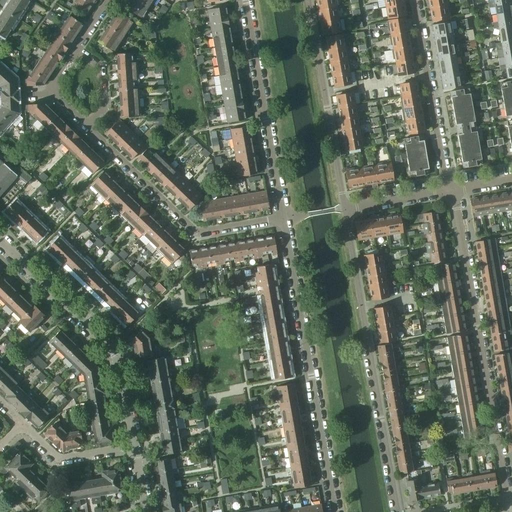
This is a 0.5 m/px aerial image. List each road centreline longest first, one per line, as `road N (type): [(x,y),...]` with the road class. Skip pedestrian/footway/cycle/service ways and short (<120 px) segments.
road 1 (residential): [(449,190),(510,511)]
road 2 (residential): [(396,511),(344,210)]
road 3 (residential): [(282,219),(334,511)]
road 4 (residential): [(0,241),(110,348),(134,445)]
road 5 (residential): [(88,130),(195,233),(282,219)]
road 6 (residential): [(245,0),(282,219)]
road 7 (residential): [(344,210),(307,0)]
road 8 (residential): [(413,0),(449,190)]
road 9 (residential): [(134,445),(56,459),(21,424)]
